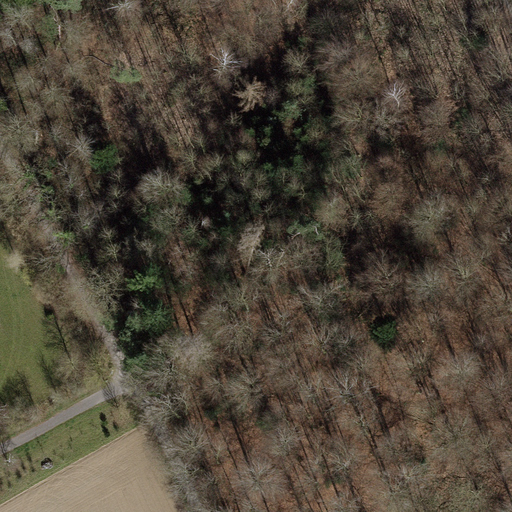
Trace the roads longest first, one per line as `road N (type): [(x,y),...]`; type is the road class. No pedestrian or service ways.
road 1 (track): [(0,135),(133,372)]
road 2 (track): [(133,372),(148,386),(203,511)]
road 3 (track): [(0,449),(133,372)]
